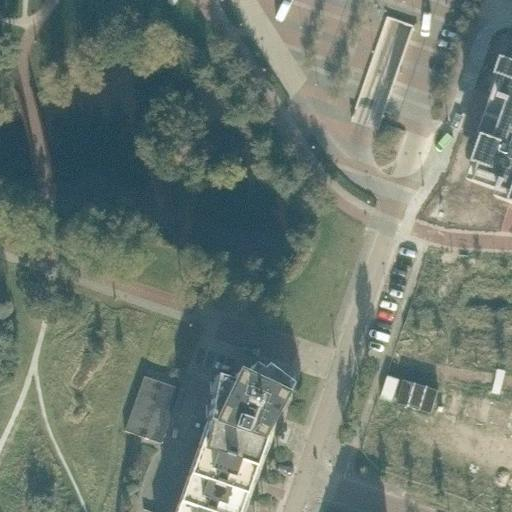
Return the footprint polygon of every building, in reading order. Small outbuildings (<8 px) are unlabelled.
[(511,61),(504,59),(498,76),(506,79),(500,95),(495,94),(494,97),(488,116),(481,135),(484,137),(475,164),(483,166),(478,179),(477,179),(476,183),(499,191),(497,198),(509,202),(511,203),(511,61)] [(254,380),(245,375),(237,372),(232,382),(214,376),(213,382),(210,382),(210,395),(211,395),(209,406),(206,405),(206,418),(207,418),(206,421),(174,511),(237,511),(270,420),(268,420),(272,398),(273,398),(273,397),(272,396),(271,397),(265,394),(266,386),(254,380)] [(143,376),(124,431),(137,436),(156,381),(143,376)] [(148,440),(151,432),(154,424),(157,416),(159,409),(162,401),(165,393),(168,385),(156,381),(137,436),(148,440)] [(177,397),(180,389),(168,385),(165,393),(177,397)] [(174,405),(177,397),(165,393),(162,401),(174,405)] [(172,413),(174,405),(162,401),(159,409),(172,413)] [(169,421),(172,413),(159,409),(157,416),(169,421)] [(166,428),(169,421),(157,416),(154,424),(166,428)] [(163,436),(166,428),(154,424),(151,432),(163,436)] [(161,444),(163,436),(151,432),(148,440),(161,444)]
